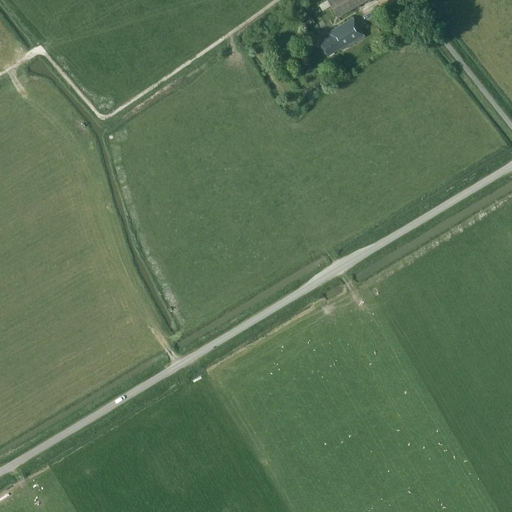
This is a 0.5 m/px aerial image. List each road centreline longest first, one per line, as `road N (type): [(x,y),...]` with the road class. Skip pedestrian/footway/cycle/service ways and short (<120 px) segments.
road 1 (unclassified): [(0,480),(511,166)]
road 2 (track): [(277,0),(108,118),(99,119),(42,53),(0,75)]
